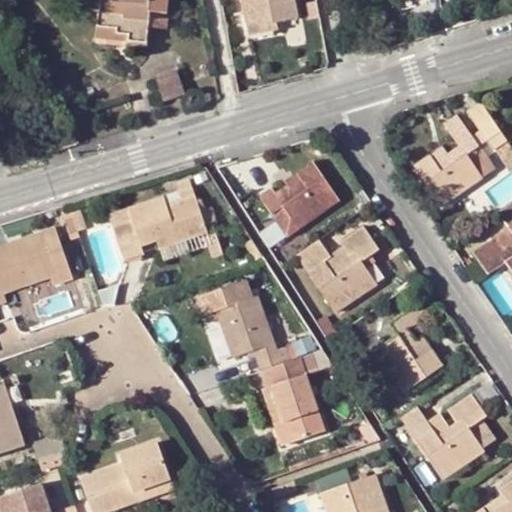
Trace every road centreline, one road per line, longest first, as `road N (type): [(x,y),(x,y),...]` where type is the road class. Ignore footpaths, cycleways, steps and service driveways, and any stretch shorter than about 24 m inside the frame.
road 1 (residential): [(348,96),(0,202)]
road 2 (residential): [(511,372),(353,132),(348,96)]
road 3 (residential): [(251,511),(240,487),(124,348)]
road 4 (residential): [(511,46),(348,96)]
